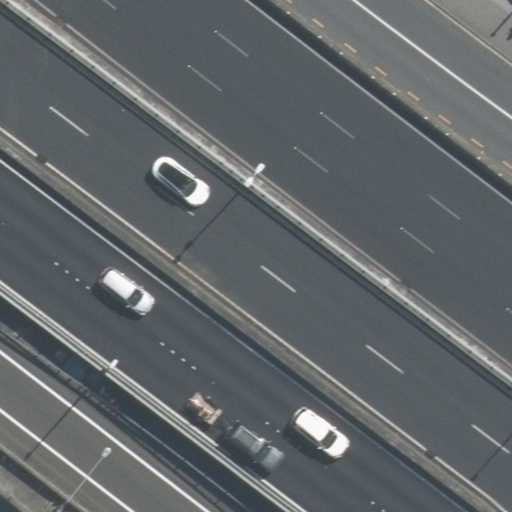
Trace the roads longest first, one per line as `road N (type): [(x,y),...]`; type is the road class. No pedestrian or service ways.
road 1 (motorway): [(0,68),(511,463)]
road 2 (motorway): [(0,228),(372,511)]
road 3 (motorway): [(145,0),(511,282)]
road 4 (motorway): [(173,511),(0,381)]
road 5 (residential): [(357,0),(511,106)]
